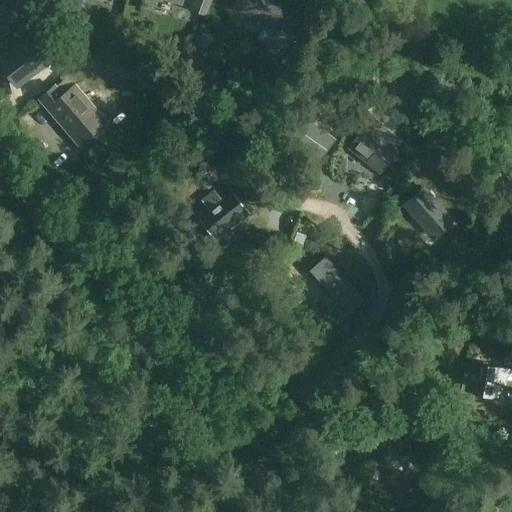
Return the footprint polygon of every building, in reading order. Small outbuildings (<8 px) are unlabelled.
[(82,0),(69,0),(58,13),(78,18),(82,0)] [(194,0),(191,10),(207,16),(212,0),(194,0)] [(298,24),(283,18),(290,0),(238,0),(234,11),(278,29),(272,45),(286,51),(298,24)] [(10,10),(0,18),(0,34),(3,38),(21,23),(10,10)] [(70,43),(89,55),(96,44),(77,32),(70,43)] [(0,61),(0,63),(17,86),(50,61),(32,37),(0,61)] [(115,56),(108,67),(107,69),(130,83),(138,70),(115,56)] [(212,74),(193,98),(211,112),(230,88),(212,74)] [(106,124),(74,87),(62,97),(54,87),(39,100),(79,147),(106,124)] [(290,127),(278,143),(304,163),(317,147),(290,127)] [(404,157),(377,138),(363,159),(389,177),(404,157)] [(423,188),(404,205),(430,235),(433,238),(452,221),(450,217),(423,188)] [(216,239),(248,214),(230,192),(221,199),(214,191),(203,200),(209,209),(199,217),(216,239)] [(363,297),(326,256),(309,271),(346,312),(363,297)] [(470,396),(511,401),(511,369),(475,365),(473,376),(463,374),(462,385),(471,387),(470,396)] [(379,462),(412,450),(401,421),(365,434),(369,445),(372,444),(379,462)]
